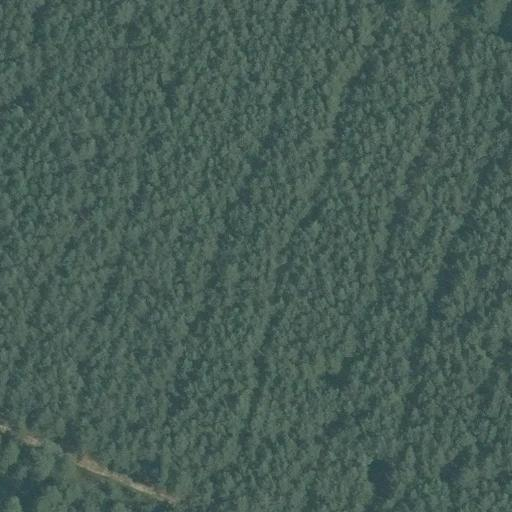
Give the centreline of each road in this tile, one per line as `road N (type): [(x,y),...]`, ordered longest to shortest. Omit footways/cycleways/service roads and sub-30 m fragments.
road 1 (track): [(300,0),(511,67)]
road 2 (track): [(0,430),(188,511)]
